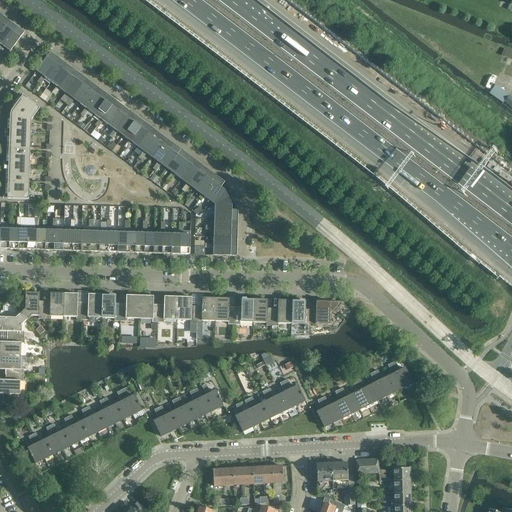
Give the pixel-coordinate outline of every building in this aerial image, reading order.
[(0,34),(10,22),(2,16),(0,19),(0,34)] [(3,46),(17,27),(10,22),(0,34),(0,44),(1,45),(3,46)] [(0,49),(2,51),(4,47),(10,52),(24,33),(17,27),(3,46),(1,45),(0,46),(0,49)] [(511,53),(505,51),(503,56),(511,59),(511,53)] [(44,77),(58,58),(50,53),(36,71),(42,76),(44,77)] [(51,83),(65,64),(58,58),(44,77),(42,76),(40,79),(43,82),(46,78),(51,83)] [(58,88),(72,69),(65,64),(51,83),(57,87),(58,88)] [(57,93),(60,89),(66,93),(80,74),(72,69),(58,88),(57,87),(54,90),(57,93)] [(73,99),(87,80),(80,74),(66,93),(71,97),(73,99)] [(72,103),(74,100),(80,104),(94,85),(87,80),(73,99),(71,97),(69,101),(72,103)] [(87,109),(101,91),(94,85),(80,104),(85,108),(87,109)] [(94,115),(109,96),(101,91),(87,109),(85,108),(83,112),(86,114),(89,111),(94,115)] [(31,120),(40,109),(23,96),(20,99),(18,98),(12,106),(14,107),(11,111),(10,116),(10,120),(7,120),(7,130),(9,130),(9,134),(31,135),(31,120)] [(102,120),(116,101),(109,96),(94,115),(100,119),(102,120)] [(109,126),(123,107),(116,101),(102,120),(100,119),(98,122),(101,125),(103,122),(109,126)] [(116,131),(130,112),(123,107),(109,126),(115,130),(116,131)] [(123,137),(138,118),(130,112),(116,131),(115,130),(112,133),(115,136),(118,132),(123,137)] [(131,142),(145,123),(138,118),(123,137),(129,141),(131,142)] [(130,146),(132,143),(138,147),(152,128),(145,123),(131,142),(129,141),(126,144),(130,146)] [(145,153),(159,134),(152,128),(138,147),(143,151),(145,153)] [(30,167),(30,148),(31,135),(9,134),(9,138),(7,138),(6,163),(8,163),(8,167),(30,167)] [(144,157),(147,154),(152,158),(166,139),(159,134),(145,153),(143,151),(141,155),(144,157)] [(160,164),(174,145),(166,139),(152,158),(158,162),(160,164)] [(159,168),(161,165),(167,169),(181,150),(174,145),(160,164),(158,162),(155,166),(159,168)] [(174,174),(188,155),(181,150),(167,169),(172,173),(174,174)] [(173,179),(176,176),(181,180),(195,161),(188,155),(174,174),(172,173),(170,176),(173,179)] [(188,185),(203,166),(195,161),(181,180),(187,184),(188,185)] [(188,190),(190,186),(196,190),(210,172),(203,166),(188,185),(187,184),(184,187),(188,190)] [(29,200),(29,181),(30,167),(8,167),(8,170),(6,170),(5,195),(7,195),(7,199),(29,200)] [(203,196),(217,177),(210,172),(196,190),(201,195),(199,198),(202,200),(204,197),(203,196)] [(203,196),(204,197),(215,205),(228,198),(225,191),(221,188),(225,183),(217,177),(203,196)] [(232,210),(232,206),(228,198),(215,205),(214,219),(238,220),(238,211),(232,210)] [(237,229),(238,220),(214,219),(214,226),(214,228),(237,229)] [(21,226),(21,222),(17,222),(17,226),(10,226),(9,250),(18,250),(19,226),(21,226)] [(39,227),(39,223),(35,223),(35,227),(28,227),(27,250),(36,251),(37,227),(39,227)] [(57,228),(57,223),(53,223),(53,227),(46,227),(45,251),(54,251),(55,228),(57,228)] [(75,228),(75,224),(71,224),(71,228),(64,228),(63,251),(72,252),(73,228),(75,228)] [(93,229),(93,225),(89,224),(89,229),(82,228),(81,252),(90,252),(91,229),(93,229)] [(111,229),(111,225),(107,225),(107,229),(100,229),(99,253),(108,253),(109,229),(111,229)] [(0,249),(9,250),(10,226),(0,226),(0,236),(0,249)] [(27,250),(28,227),(21,226),(19,226),(18,250),(27,250)] [(129,230),(129,226),(125,226),(125,230),(118,229),(117,253),(126,253),(127,230),(129,230)] [(147,230),(147,226),(143,226),(143,230),(136,230),(135,254),(144,254),(145,230),(147,230)] [(214,228),(214,226),(210,226),(210,230),(214,231),(214,238),(237,238),(237,229),(214,228)] [(46,227),(39,227),(37,227),(36,251),(45,251),(46,227)] [(165,231),(165,227),(161,227),(161,231),(154,231),(153,254),(162,254),(163,231),(165,231)] [(183,232),(183,227),(179,227),(179,231),(172,231),(171,255),(180,255),(181,231),(183,232)] [(64,228),(57,228),(55,228),(54,251),(63,251),(64,228)] [(81,252),(82,228),(75,228),(73,228),(72,252),(81,252)] [(100,229),(93,229),(91,229),(90,252),(99,253),(100,229)] [(118,229),(111,229),(109,229),(108,253),(117,253),(118,229)] [(135,254),(136,230),(129,230),(127,230),(126,253),(135,254)] [(154,231),(147,230),(145,230),(144,254),(153,254),(154,231)] [(171,255),(172,231),(165,231),(163,231),(162,254),(171,255)] [(190,232),(183,232),(181,231),(180,255),(190,255),(190,232)] [(237,247),(237,238),(214,238),(213,244),(209,244),(209,248),(213,249),(213,246),(237,247)] [(213,246),(213,249),(213,256),(237,257),(237,247),(213,246)] [(44,319),(45,302),(40,301),(40,293),(37,293),(37,294),(26,293),(25,309),(20,314),(27,320),(32,316),(38,316),(38,319),(44,319)] [(63,317),(64,294),(53,294),(50,293),(50,302),(45,302),(44,319),(50,320),(50,317),(63,317)] [(82,321),(83,303),(78,303),(78,294),(75,294),(75,295),(64,294),(63,317),(76,317),(76,320),(82,321)] [(101,318),(102,295),(91,295),(88,295),(88,303),(83,303),(82,321),(88,321),(88,318),(101,318)] [(120,322),(121,304),(116,304),(116,295),(113,295),(113,296),(102,295),(101,318),(114,318),(114,321),(120,322)] [(139,319),(140,297),(129,296),(126,296),(126,304),(121,304),(120,322),(126,322),(126,319),(139,319)] [(158,323),(159,305),(153,305),(154,297),(151,297),(140,297),(139,319),(152,320),(152,323),(158,323)] [(177,320),(178,298),(167,297),(164,297),(164,305),(159,305),(158,323),(164,323),(164,320),(177,320)] [(196,324),(197,306),(191,306),(192,298),(189,298),(178,298),(177,320),(190,321),(190,324),(196,324)] [(215,322),(216,299),(205,299),(205,298),(202,298),(202,306),(197,306),(196,324),(202,324),(202,321),(215,322)] [(234,325),(235,307),(229,307),(230,299),(227,299),(216,299),(215,322),(228,322),(228,325),(234,325)] [(253,323),(254,300),(243,300),(243,299),(240,299),(240,308),(235,307),(234,325),(240,325),(240,322),(253,323)] [(272,326),(273,308),(267,308),(268,300),(265,300),(254,300),(253,323),(266,323),(266,326),(272,326)] [(291,324),(292,301),(281,301),(281,300),(278,300),(278,309),(273,308),(272,326),(278,326),(278,323),(291,324)] [(310,327),(311,310),(305,309),(306,301),(303,301),(303,302),(292,301),(291,324),(304,324),(304,327),(310,327)] [(330,315),(340,303),(319,302),(316,302),(316,310),(311,310),(310,327),(316,328),(316,325),(329,325),(330,315)] [(22,332),(22,325),(27,320),(20,314),(16,318),(0,317),(0,331),(7,332),(7,337),(25,338),(25,332),(22,332)] [(0,356),(21,357),(21,344),(24,344),(25,338),(7,337),(7,342),(0,342),(0,356)] [(21,370),(21,357),(0,356),(0,369),(6,370),(6,375),(23,376),(24,370),(21,370)] [(413,383),(405,369),(401,371),(399,367),(399,368),(396,362),(392,364),(397,373),(404,388),(413,383)] [(404,388),(397,373),(392,364),(388,365),(391,371),(391,372),(392,375),(388,377),(395,392),(404,388)] [(395,392),(388,377),(383,380),(381,376),(378,371),(374,372),(379,382),(386,397),(395,392)] [(386,397),(379,382),(374,372),(370,374),(373,380),(373,381),(374,384),(370,386),(377,401),(386,397)] [(0,394),(20,395),(20,382),(23,382),(23,376),(6,375),(6,380),(0,380),(0,394)] [(377,401),(370,386),(365,389),(364,385),(363,385),(360,379),(356,381),(361,391),(368,406),(377,401)] [(305,402),(298,387),(293,389),(291,385),(291,386),(288,380),(284,382),(289,391),(296,406),(305,402)] [(368,406),(361,391),(356,381),(353,383),(356,389),(355,389),(357,393),(352,395),(360,410),(368,406)] [(296,406),(289,391),(284,382),(280,383),(283,389),(285,393),(280,395),(287,410),(296,406)] [(223,406),(216,391),(211,394),(209,390),(206,384),(202,386),(207,396),(214,411),(223,406)] [(287,410),(280,395),(275,398),(274,394),(273,394),(270,388),(266,390),(271,400),(278,415),(287,410)] [(214,411),(207,396),(202,398),(200,395),(197,389),(193,391),(198,400),(206,415),(214,411)] [(278,415),(271,400),(266,390),(262,392),(265,398),(267,402),(262,404),(269,419),(278,415)] [(206,415),(198,400),(193,391),(190,392),(193,399),(192,399),(194,402),(189,405),(197,419),(206,415)] [(360,410),(352,395),(343,400),(351,415),(360,410)] [(142,411),(135,396),(126,400),(133,415),(142,411)] [(269,419),(262,404),(257,407),(255,403),(252,397),(248,399),(251,405),(253,409),(260,424),(269,419)] [(197,419),(189,405),(185,407),(183,403),(182,404),(179,398),(176,399),(180,409),(188,424),(197,419)] [(188,424),(180,409),(176,399),(172,401),(175,407),(176,411),(171,413),(179,428),(188,424)] [(133,415),(126,400),(117,405),(124,420),(133,415)] [(351,415),(343,400),(334,404),(342,419),(351,415)] [(342,419),(334,404),(326,409),(333,423),(342,419)] [(124,420),(117,405),(108,409),(115,424),(124,420)] [(163,418),(161,414),(158,408),(154,410),(157,416),(156,416),(158,420),(154,422),(161,437),(170,433),(163,418)] [(115,424),(108,409),(99,414),(106,428),(115,424)] [(260,424),(253,409),(244,413),(252,428),(260,424)] [(333,423),(326,409),(317,413),(324,428),(333,423)] [(179,428),(171,413),(163,418),(170,433),(179,428)] [(252,428),(244,413),(235,417),(243,432),(252,428)] [(106,428),(99,414),(90,418),(98,433),(106,428)] [(98,433),(90,418),(81,422),(89,437),(98,433)] [(89,437),(81,422),(72,427),(80,442),(89,437)] [(55,436),(53,432),(50,426),(46,428),(49,434),(50,438),(46,440),(53,455),(62,451),(55,436)] [(80,442),(72,427),(64,431),(71,446),(80,442)] [(71,446),(64,431),(55,436),(62,451),(71,446)] [(53,455),(46,440),(37,445),(44,459),(53,455)] [(44,459),(37,445),(28,449),(35,464),(44,459)] [(378,471),(378,461),(378,459),(377,459),(377,460),(357,462),(357,461),(356,461),(356,475),(378,473),(378,471)] [(333,484),(332,464),(332,462),(315,463),(315,474),(317,474),(318,495),(326,494),(325,484),(333,484)] [(348,489),(347,464),(348,464),(347,462),(332,462),(332,464),(333,484),(337,484),(337,490),(348,489)] [(273,484),(272,467),(262,468),(263,484),(273,484)] [(283,483),(282,467),(272,467),(273,484),(283,483)] [(253,485),(253,468),(243,469),(244,485),(253,485)] [(263,484),(262,468),(253,468),(253,485),(263,484)] [(410,481),(409,469),(407,469),(407,468),(403,468),(403,469),(393,469),(394,480),(394,482),(410,481)] [(234,486),(233,469),(223,470),(224,486),(234,486)] [(244,485),(243,469),(233,469),(234,486),(244,485)] [(224,486),(223,470),(213,470),(214,487),(224,486)] [(386,478),(386,471),(378,471),(378,473),(379,473),(380,482),(387,482),(386,478)] [(410,494),(410,481),(394,482),(394,493),(394,494),(410,494)] [(355,504),(354,490),(345,490),(345,504),(355,504)] [(411,506),(410,494),(394,494),(394,502),(383,502),(383,507),(395,507),(411,506)] [(366,497),(357,497),(358,507),(367,507),(366,497)] [(342,511),(345,505),(325,498),(323,503),(335,507),(333,511),(342,511)] [(333,511),(335,507),(323,503),(319,511),(333,511)]
